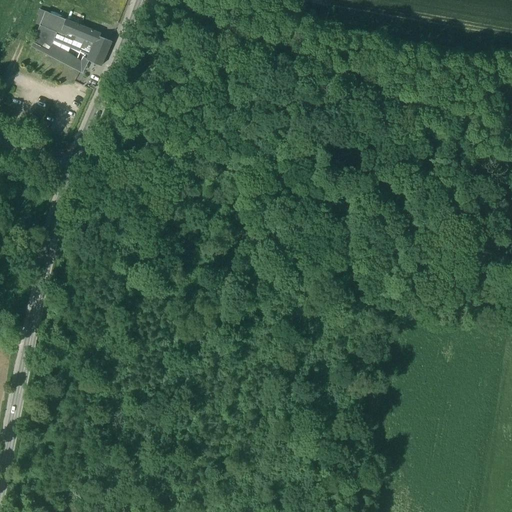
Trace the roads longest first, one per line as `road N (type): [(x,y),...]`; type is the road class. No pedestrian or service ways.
road 1 (track): [(143,0),(396,101),(511,136)]
road 2 (secondary): [(74,165),(0,490)]
road 3 (secondary): [(142,0),(74,165)]
